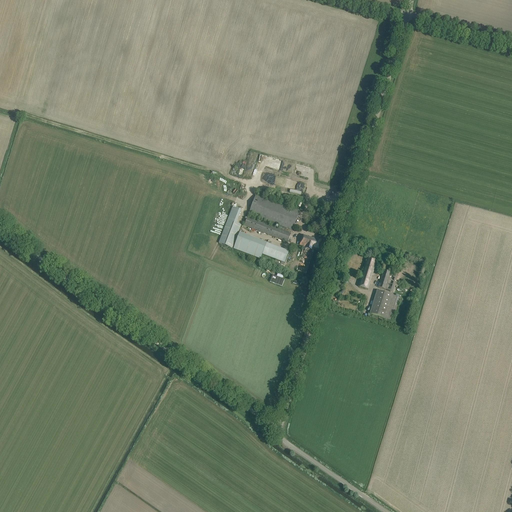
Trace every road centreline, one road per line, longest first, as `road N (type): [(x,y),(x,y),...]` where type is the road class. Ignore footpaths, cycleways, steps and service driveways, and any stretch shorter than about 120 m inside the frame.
road 1 (unclassified): [(386,511),(278,432),(407,15)]
road 2 (track): [(0,225),(279,429)]
